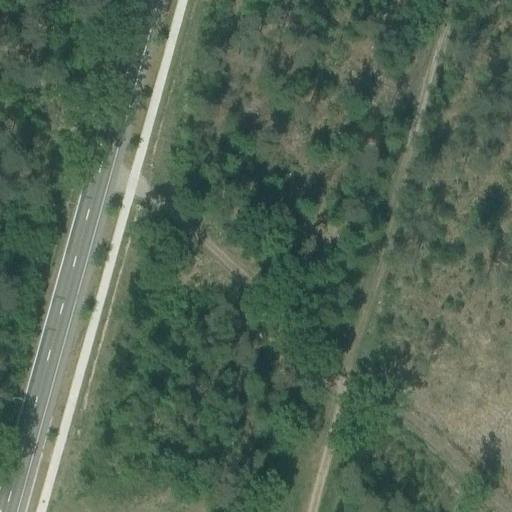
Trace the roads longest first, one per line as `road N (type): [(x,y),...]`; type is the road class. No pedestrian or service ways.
road 1 (primary): [(5,511),(147,0)]
road 2 (track): [(443,0),(350,377)]
road 3 (track): [(350,377),(132,184),(97,181)]
road 4 (track): [(350,377),(499,511)]
road 5 (track): [(350,377),(314,511)]
